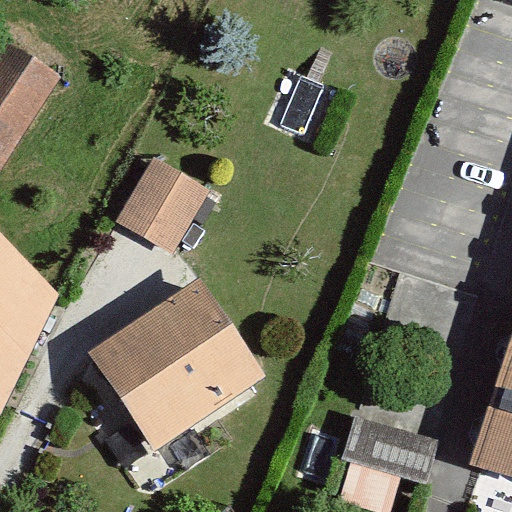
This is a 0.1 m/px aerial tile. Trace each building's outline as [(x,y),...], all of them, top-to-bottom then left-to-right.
[(0,175),(57,78),(0,45),(0,175)] [(204,192),(146,161),(110,227),(167,258),(204,192)] [(0,278),(0,403),(1,405),(43,316),(0,278)] [(511,288),(455,470),(511,486),(511,288)] [(136,459),(246,384),(186,296),(90,361),(125,412),(111,422),(136,459)] [(430,448),(344,424),(332,470),(417,494),(430,448)]
